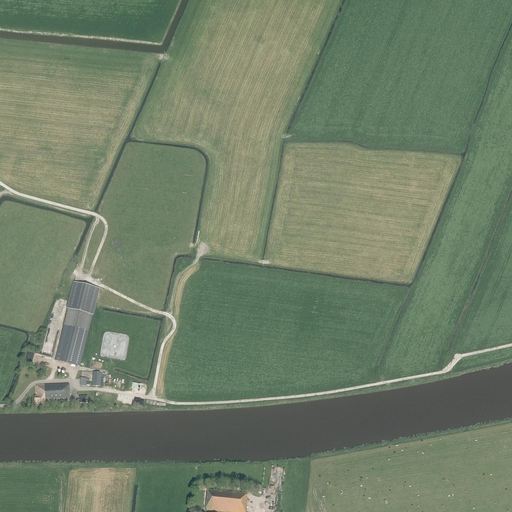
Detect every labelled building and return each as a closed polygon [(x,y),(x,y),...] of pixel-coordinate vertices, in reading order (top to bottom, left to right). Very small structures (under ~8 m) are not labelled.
[(74,283),(55,360),(80,366),(99,289),(74,283)] [(52,355),(56,342),(46,339),(42,352),(52,355)] [(100,386),(101,373),(92,372),(92,386),(100,386)] [(69,384),(36,386),(37,397),(34,397),(35,404),(42,404),(42,405),(70,404),(69,384)] [(206,505),(205,509),(207,509),(207,510),(222,511),(245,511),(247,499),(246,499),(247,493),(214,490),(214,491),(207,490),(207,494),(206,505)]
